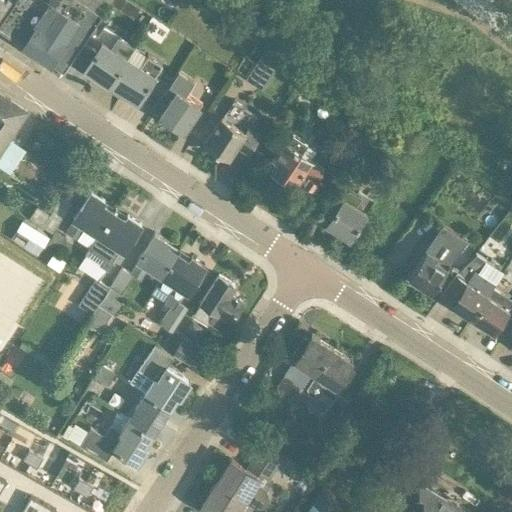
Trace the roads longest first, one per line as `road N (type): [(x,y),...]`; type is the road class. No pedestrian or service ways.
road 1 (residential): [(305,268),(0,66)]
road 2 (residential): [(148,511),(305,268)]
road 3 (residential): [(511,403),(305,268)]
